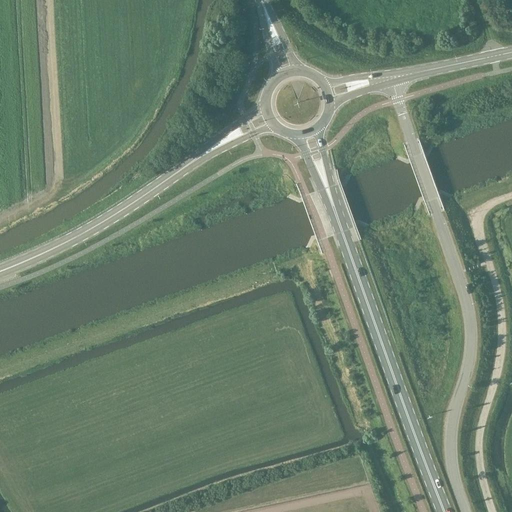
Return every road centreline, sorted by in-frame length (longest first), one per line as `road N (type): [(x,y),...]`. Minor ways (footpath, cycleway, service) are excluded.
road 1 (unclassified): [(465,511),(449,443),(470,349),(469,311),(392,77)]
road 2 (primary): [(443,511),(326,186)]
road 3 (track): [(490,511),(478,443),(502,323),(488,261)]
road 4 (primary): [(0,269),(87,230),(184,167)]
road 5 (primary): [(511,51),(392,77)]
